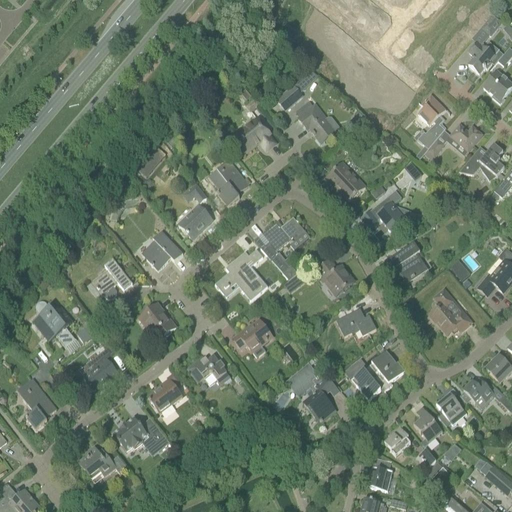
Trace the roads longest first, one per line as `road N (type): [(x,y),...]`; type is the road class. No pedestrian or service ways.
road 1 (unclassified): [(83,425),(195,341),(199,320),(180,286),(186,276),(287,195)]
road 2 (secondary): [(0,217),(186,0)]
road 3 (unclassified): [(431,379),(353,245),(300,197),(287,195)]
road 4 (secondary): [(144,0),(0,170)]
road 5 (unclassified): [(345,511),(359,438),(431,379)]
road 6 (residential): [(376,52),(411,81),(425,65),(441,46),(406,17)]
